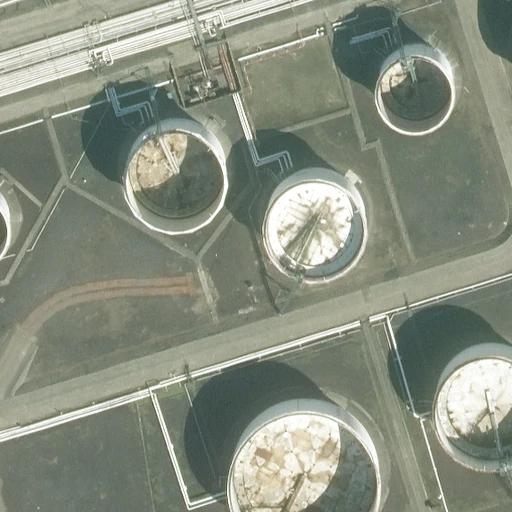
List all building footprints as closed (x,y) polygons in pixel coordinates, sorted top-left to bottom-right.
[(457,77),(457,68),(454,60),(450,53),(445,48),(440,43),(433,39),(425,37),(417,36),(408,37),(400,39),(393,43),(388,47),(383,53),(380,60),(377,68),(376,77),(377,84),(379,91),(382,98),(386,104),(393,110),(399,113),(407,116),(414,117),(421,117),(429,115),(436,112),(443,107),(449,101),(453,94),(457,85),(457,77)] [(232,162),(232,161),(231,151),(228,140),(223,131),(216,123),(210,117),(199,111),(189,108),(180,107),(169,108),(158,111),(146,117),(140,122),(133,131),(129,139),(125,149),(124,159),(125,170),(127,179),(132,189),(139,198),(147,205),(157,210),(166,213),(177,215),(188,214),(196,212),(206,207),(215,200),(222,192),(228,182),(231,171),(232,162)] [(370,210),(370,209),(369,199),(366,189),(361,179),(353,171),(345,164),(335,159),(326,156),(313,156),(303,157),(293,161),(285,166),(278,172),(272,179),(267,188),(264,199),(263,209),(264,220),(267,230),(271,238),(277,246),(285,252),(295,258),(304,261),(315,263),(326,262),(335,259),(345,254),(353,248),(360,240),(365,232),(369,220),(370,210)] [(13,209),(12,201),(10,192),(5,184),(1,180),(0,178),(0,238),(2,237),(7,231),(11,223),(13,216),(13,209)] [(511,338),(503,335),(494,334),(482,335),(472,337),(461,342),(452,350),(444,358),(438,369),(434,380),(433,392),(434,405),(438,415),(443,425),(451,435),(460,442),(469,446),(479,450),(489,451),(502,450),(511,447),(511,338)] [(384,468),(384,466),(382,451),(381,445),(377,436),(374,428),(369,422),(364,415),(359,409),(348,401),(338,395),(332,393),(318,389),(310,388),(301,388),(287,390),(272,395),(266,399),(258,404),(249,412),(240,424),(233,437),(229,451),(227,466),(229,480),(230,487),(233,495),(237,503),(241,510),(242,511),(368,511),(369,511),(374,503),(377,497),(382,482),(384,468)]
